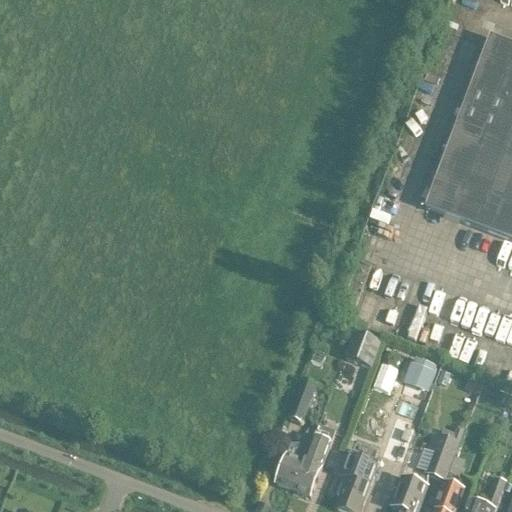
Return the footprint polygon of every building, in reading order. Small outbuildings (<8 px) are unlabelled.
[(511,44),(491,36),(426,208),(511,239),(511,44)] [(370,235),(367,245),(389,254),(397,232),(374,223),(369,235),(370,235)] [(435,312),(432,331),(440,332),(438,341),(448,343),(450,329),(443,328),(445,314),(435,312)] [(348,359),(372,368),(382,342),(358,333),(348,359)] [(430,393),(435,379),(440,364),(416,356),(414,363),(413,363),(405,383),(430,393)] [(470,378),(465,390),(477,395),(482,382),(470,378)] [(303,423),(317,385),(303,381),(290,417),(303,423)] [(419,424),(401,417),(386,457),(404,463),(419,424)] [(446,481),(455,457),(466,430),(457,426),(455,433),(442,428),(425,474),(446,481)] [(314,438),(293,490),(310,496),(324,460),(323,460),(334,433),(319,427),(314,438)] [(276,483),(293,490),(314,438),(305,434),(296,457),(288,453),(276,483)] [(343,489),(336,507),(341,508),(339,511),(341,511),(349,511),(350,511),(361,511),(380,462),(352,451),(350,457),(342,477),(339,487),(343,489)] [(340,454),(333,474),(342,477),(350,457),(340,454)] [(466,461),(455,457),(446,481),(436,507),(437,508),(435,511),(448,511),(449,511),(459,485),(452,482),(454,475),(459,478),(466,461)] [(418,511),(429,485),(403,476),(392,507),(401,510),(399,511),(418,511)] [(494,511),(506,482),(496,479),(486,506),(483,511),(494,511)] [(483,511),(486,506),(469,500),(464,511),(483,511)]
